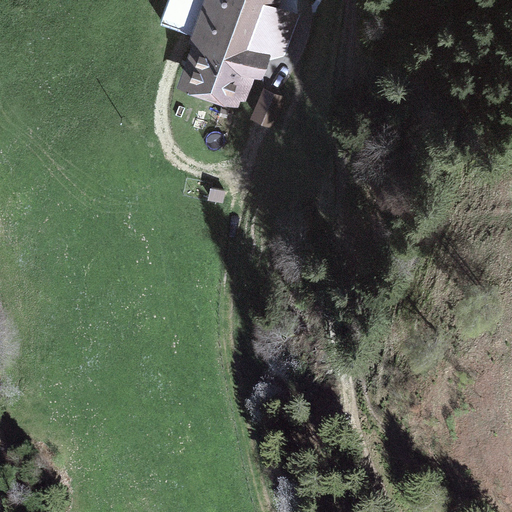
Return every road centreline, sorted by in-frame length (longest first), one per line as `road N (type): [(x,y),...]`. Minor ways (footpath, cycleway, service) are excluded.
road 1 (track): [(393,511),(358,441),(336,290),(350,0)]
road 2 (track): [(282,86),(254,159),(238,282),(239,371),(265,511)]
